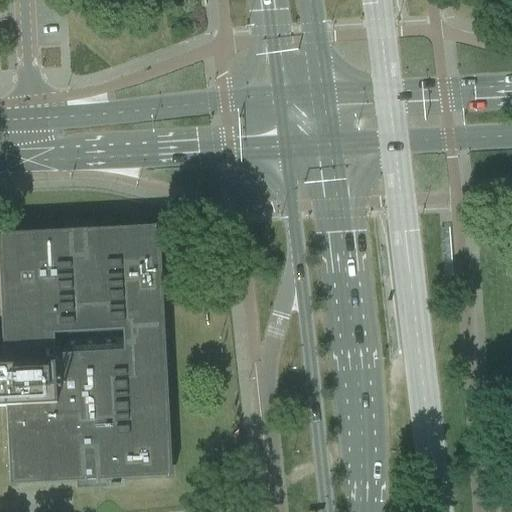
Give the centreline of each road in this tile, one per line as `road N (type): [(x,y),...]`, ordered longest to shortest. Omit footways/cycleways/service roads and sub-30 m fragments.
road 1 (secondary): [(367,511),(330,149)]
road 2 (residential): [(297,266),(261,367),(278,511)]
road 3 (secondary): [(34,162),(283,152)]
road 4 (secondary): [(277,109),(30,123)]
road 5 (secondary): [(297,266),(328,511)]
road 6 (secondary): [(511,95),(324,106)]
road 7 (secondary): [(330,149),(511,141)]
road 8 (tertiary): [(30,123),(23,0)]
